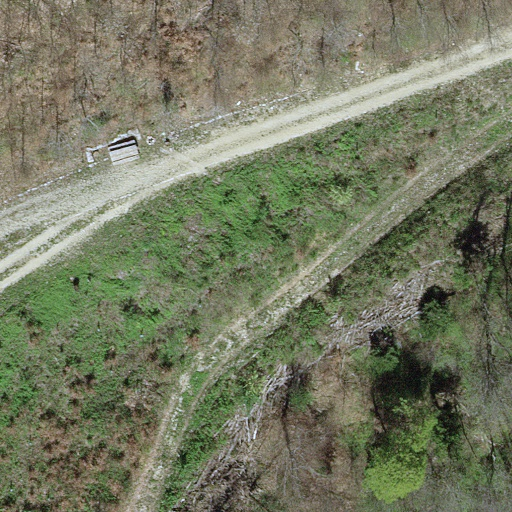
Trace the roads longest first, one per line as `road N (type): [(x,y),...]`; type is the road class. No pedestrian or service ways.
road 1 (track): [(511,121),(213,362),(188,399),(142,511)]
road 2 (track): [(173,158),(511,47)]
road 3 (track): [(173,158),(0,275)]
road 4 (track): [(0,223),(173,158)]
